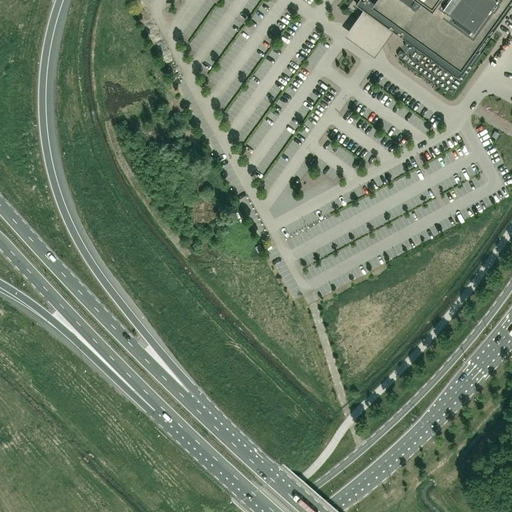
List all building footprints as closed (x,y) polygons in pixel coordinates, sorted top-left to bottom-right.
[(357,0),(356,2),(366,10),(373,0),(374,0),(383,6),(382,7),(382,9),(383,10),(384,11),(385,12),(387,12),(388,11),(389,10),(401,19),(394,29),(391,27),(390,27),(393,30),(401,35),(403,32),(458,72),(474,49),(477,52),(494,28),(491,26),(509,0),(357,0)] [(365,12),(347,37),(376,58),(394,33),(365,12)] [(323,42),(308,59),(315,65),(329,47),(323,42)] [(458,132),(448,138),(457,156),(468,150),(458,132)] [(303,259),(298,262),(303,272),(308,270),(303,259)]
